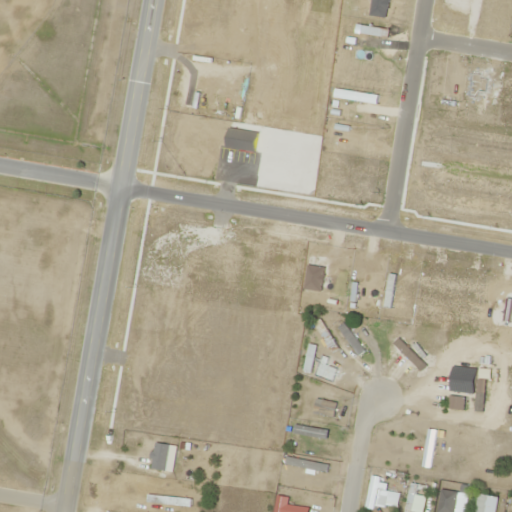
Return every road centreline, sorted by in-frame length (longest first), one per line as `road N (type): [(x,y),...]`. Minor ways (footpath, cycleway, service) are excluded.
road 1 (residential): [(149,0),(66,511)]
road 2 (residential): [(511,250),(118,187)]
road 3 (residential): [(424,0),(387,230)]
road 4 (residential): [(378,395),(363,413),(346,511)]
